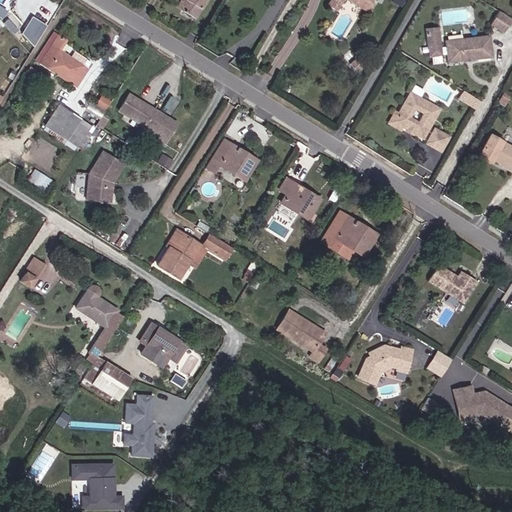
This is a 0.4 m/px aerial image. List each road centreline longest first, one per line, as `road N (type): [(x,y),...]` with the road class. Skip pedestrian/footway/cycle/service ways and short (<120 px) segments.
road 1 (residential): [(231,79),(511,253)]
road 2 (residential): [(234,329),(0,180)]
road 3 (residential): [(102,0),(231,79)]
road 4 (unknown): [(437,207),(371,318),(379,330)]
